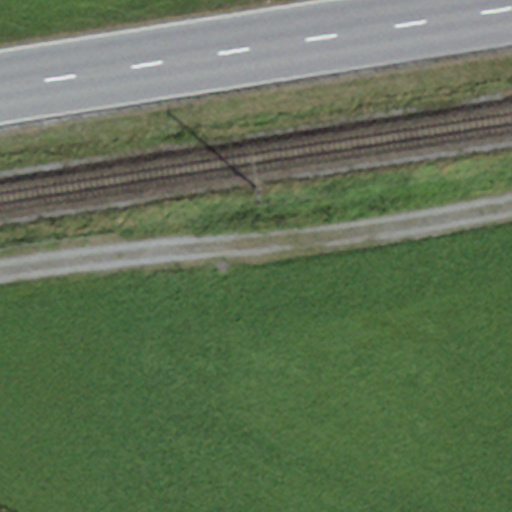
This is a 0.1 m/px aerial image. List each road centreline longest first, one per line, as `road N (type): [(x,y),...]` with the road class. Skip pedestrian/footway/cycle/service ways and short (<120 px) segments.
road 1 (primary): [(511,8),(0,86)]
road 2 (track): [(0,280),(511,205)]
